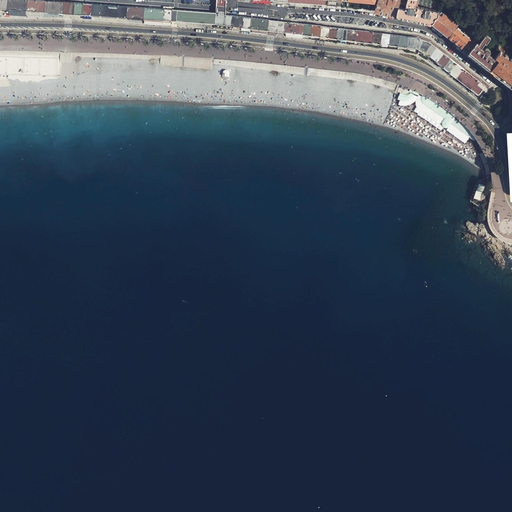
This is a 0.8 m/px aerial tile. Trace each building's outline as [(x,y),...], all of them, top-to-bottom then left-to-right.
[(9,0),(0,0),(0,8),(9,9),(9,0)] [(26,10),(26,0),(9,0),(9,9),(26,10)] [(43,0),(26,0),(26,10),(44,12),(45,0),(43,0)] [(57,1),(45,0),(44,12),(54,12),(64,13),(65,2),(57,1)] [(327,0),(327,7),(347,8),(347,0),(327,0)] [(363,0),(368,1),(366,10),(372,11),(374,0),(363,0)] [(378,0),(377,4),(375,11),(386,14),(397,16),(398,6),(406,8),(408,0),(378,0)] [(439,13),(444,3),(440,0),(408,0),(406,8),(398,6),(397,16),(409,18),(429,22),(432,23),(439,13)] [(69,2),(65,2),(64,13),(68,13),(74,14),(75,2),(69,2)] [(79,3),(75,2),(74,14),(83,15),(84,3),(79,3)] [(92,15),(93,4),(90,3),(84,3),(83,15),(92,15)] [(128,6),(93,4),(92,15),(110,16),(127,18),(128,6)] [(136,7),(128,6),(127,18),(136,18),(144,19),(145,8),(136,7)] [(217,8),(217,13),(216,24),(220,24),(225,25),(226,14),(226,9),(226,7),(217,7),(217,8)] [(162,20),(163,9),(151,8),(145,8),(144,19),(154,20),(162,20)] [(168,9),(163,9),(162,20),(173,21),(173,10),(168,9)] [(217,13),(179,10),(179,21),(197,23),(216,24),(217,13)] [(457,27),(459,24),(445,12),(442,15),(439,13),(432,23),(449,37),(457,27)] [(235,15),(226,14),(225,25),(234,26),(235,15)] [(244,16),(235,15),(234,26),(242,28),(244,16)] [(248,16),(244,16),(242,28),(251,29),(252,17),(248,16)] [(269,19),(252,17),(251,29),(260,30),(268,30),(269,19)] [(286,21),(269,19),(268,30),(285,32),(286,21)] [(304,23),(286,21),(285,32),(294,33),(303,34),(304,23)] [(313,24),(304,23),(303,34),(312,36),(313,24)] [(317,25),(313,24),(312,36),(320,37),(321,25),(317,25)] [(321,25),(320,37),(329,38),(330,27),(326,26),(321,25)] [(330,27),(329,38),(338,39),(339,28),(335,27),(330,27)] [(477,43),(481,38),(476,34),(472,39),(457,27),(449,37),(451,38),(469,53),(477,43)] [(339,28),(338,39),(346,40),(348,29),(343,28),(339,28)] [(348,29),(346,40),(355,41),(356,30),(352,29),(348,29)] [(364,42),(365,31),(361,30),(356,30),(355,41),(364,42)] [(372,43),(374,32),(370,32),(365,31),(364,42),(372,43)] [(381,44),(382,33),(377,32),(374,32),(372,43),(381,44)] [(389,45),(391,34),(386,34),(382,33),(381,44),(389,45)] [(398,46),(400,35),(396,35),(391,34),(389,45),(398,46)] [(407,47),(408,36),(404,36),(400,35),(398,46),(407,47)] [(485,65),(491,70),(498,61),(495,59),(489,54),(492,51),(491,49),(490,48),(488,48),(487,47),(484,50),(482,48),(485,44),(486,44),(489,39),(485,35),(478,44),(477,43),(469,53),(473,55),(485,65)] [(413,37),(408,36),(407,47),(415,48),(420,50),(423,40),(420,38),(418,37),(413,37)] [(427,41),(423,40),(420,50),(429,57),(436,48),(431,44),(430,43),(427,41)] [(507,82),(511,86),(511,60),(507,56),(511,49),(511,42),(509,40),(500,51),(501,52),(495,59),(498,61),(491,70),(507,82)] [(437,62),(443,53),(440,51),(436,48),(429,57),(437,62)] [(446,56),(443,53),(437,62),(443,68),(450,58),(446,56)] [(453,61),(450,58),(443,68),(450,73),(457,64),(453,61)] [(460,66),(457,64),(450,73),(457,78),(464,69),(460,66)] [(471,89),(478,80),(471,74),(464,69),(457,78),(471,89)] [(481,97),(488,88),(483,84),(478,80),(471,89),(481,97)]
